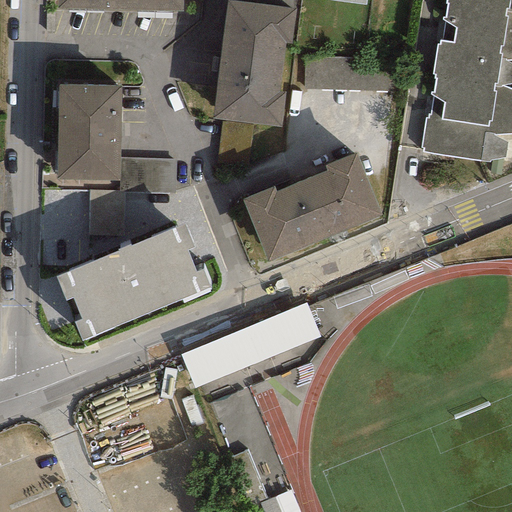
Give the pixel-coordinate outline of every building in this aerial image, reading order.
[(181,0),(56,0),(56,9),(182,11),(181,0)] [(291,45),(295,9),(227,1),(213,118),(222,119),(254,124),(280,126),(284,94),(279,93),(285,45),(291,45)] [(402,61),(304,57),(302,91),(401,95),(402,61)] [(120,85),(58,84),(56,180),(119,181),(119,158),(120,85)] [(254,124),(222,119),(215,165),(248,169),(254,124)] [(273,186),(241,199),(267,262),(381,215),(355,152),(324,165),(326,171),(276,192),(273,186)] [(177,161),(119,158),(119,181),(118,189),(175,192),(177,161)] [(118,252),(55,278),(65,301),(71,298),(81,321),(73,324),(80,341),(209,287),(202,269),(196,272),(186,249),(193,246),(184,224),(130,247),(129,244),(117,249),(118,252)] [(307,309),(180,361),(193,393),(202,389),(320,340),(307,309)] [(265,511),(260,498),(266,495),(247,446),(230,454),(254,511),(265,511)] [(299,511),(290,486),(266,495),(260,498),(265,511),(299,511)]
